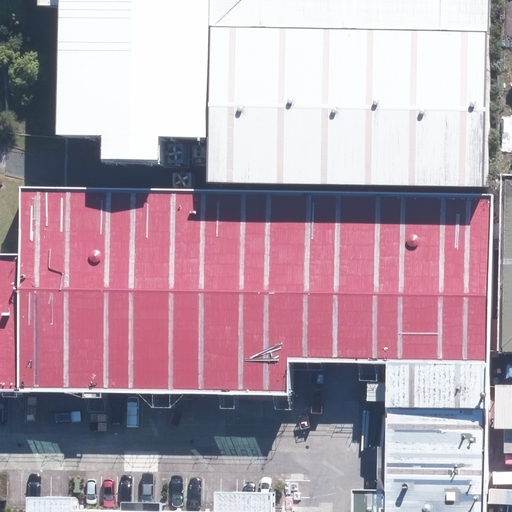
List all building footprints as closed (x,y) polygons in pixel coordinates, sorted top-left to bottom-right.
[(235,158),(237,0),(23,0),(23,7),(79,8),(76,155),(235,158)] [(234,203),(510,208),(511,180),(511,106),(511,0),(237,0),(235,158),(234,203)] [(507,363),(510,208),(234,203),(34,199),(30,401),(304,406),(305,359),(401,361),(401,417),(490,418),(506,419),(507,363)] [(488,511),(490,418),(401,417),(399,511),(488,511)] [(32,487),(31,511),(276,511),(277,490),(32,487)]
